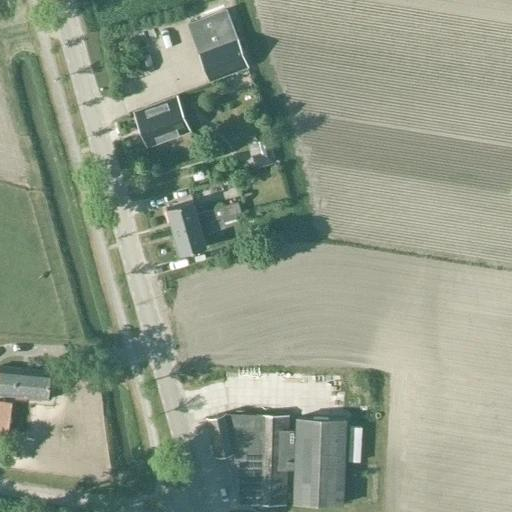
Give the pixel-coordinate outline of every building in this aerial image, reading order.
[(226,9),(194,21),(205,51),(200,53),(210,82),(247,69),(237,40),(226,9)] [(174,98),(133,114),(146,148),(187,133),(174,98)] [(275,162),(269,138),(257,141),(261,152),(252,155),(255,167),(275,162)] [(166,208),(173,233),(237,217),(236,214),(241,212),(238,201),(198,213),(194,200),(166,208)] [(239,224),(237,217),(173,233),(179,254),(208,246),(204,234),(239,224)] [(0,397),(49,401),(52,372),(1,368),(0,374),(0,397)] [(0,434),(10,435),(13,404),(0,402),(0,434)] [(285,428),(286,413),(253,412),(253,413),(231,413),(209,419),(216,455),(224,453),(237,503),(285,504),(285,465),(293,465),(292,500),(342,502),(343,416),(293,415),(293,428),(285,428)]
